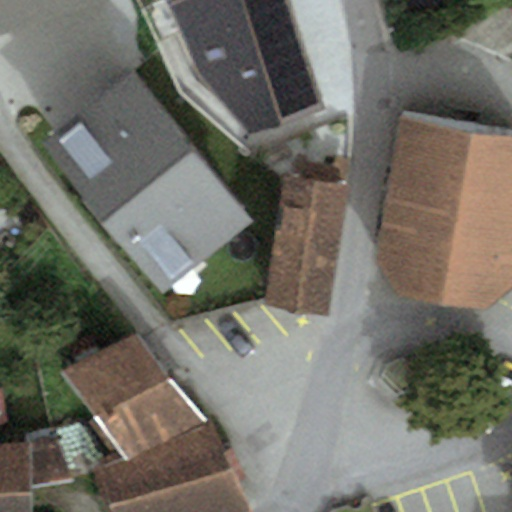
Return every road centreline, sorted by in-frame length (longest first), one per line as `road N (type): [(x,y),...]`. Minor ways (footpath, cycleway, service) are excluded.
road 1 (residential): [(363,0),(378,78),(375,114),(304,476)]
road 2 (residential): [(511,423),(304,476)]
